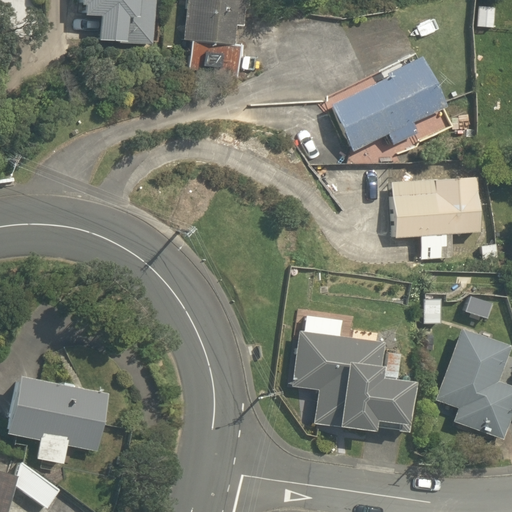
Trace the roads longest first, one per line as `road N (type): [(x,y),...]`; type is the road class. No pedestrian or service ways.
road 1 (tertiary): [(0,227),(99,234),(159,274),(191,322),(209,370),(214,411),(202,468)]
road 2 (residential): [(202,468),(466,504),(511,499)]
